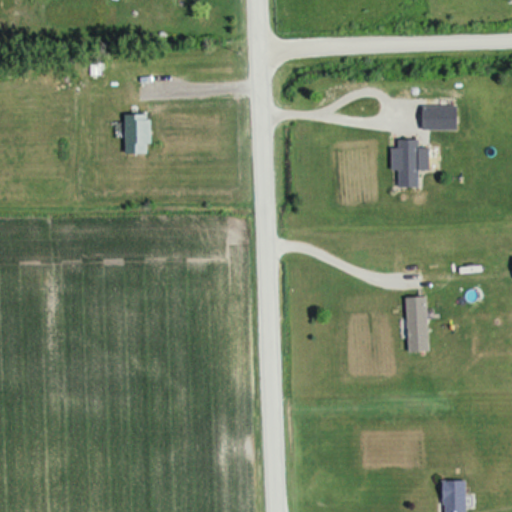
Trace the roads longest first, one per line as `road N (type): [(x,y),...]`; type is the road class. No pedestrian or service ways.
road 1 (residential): [(271,511),(254,0)]
road 2 (residential): [(257,49),(511,40)]
road 3 (track): [(260,239),(302,243),(393,276)]
